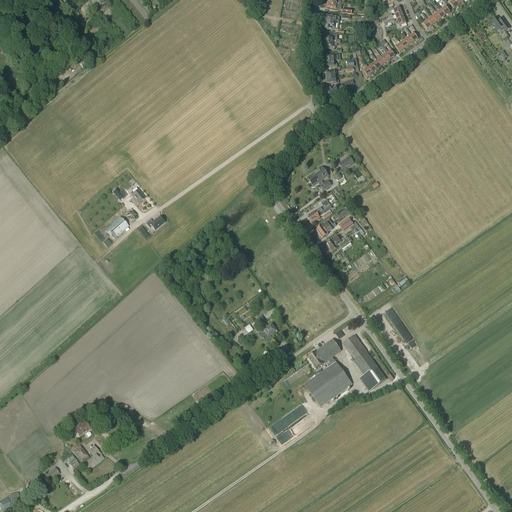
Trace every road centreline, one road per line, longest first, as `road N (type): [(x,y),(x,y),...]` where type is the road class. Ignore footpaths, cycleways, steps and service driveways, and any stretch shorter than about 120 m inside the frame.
road 1 (unclassified): [(62,511),(355,312)]
road 2 (tertiary): [(498,511),(355,312)]
road 3 (tertiary): [(355,312),(265,183),(317,114)]
road 4 (tertiary): [(317,114),(342,110),(429,44)]
